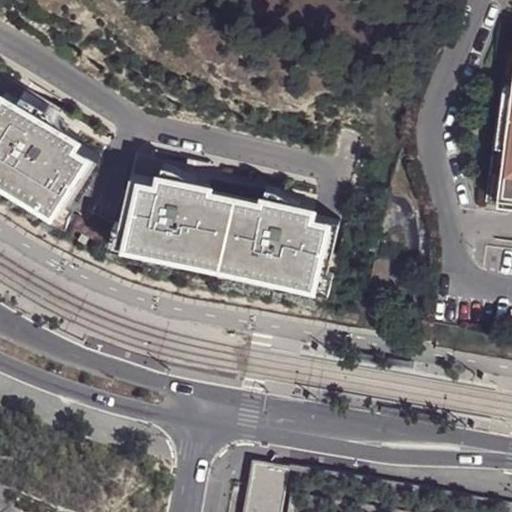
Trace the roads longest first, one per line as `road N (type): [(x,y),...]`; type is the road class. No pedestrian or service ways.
road 1 (tertiary): [(207,410),(419,452),(511,457)]
road 2 (tertiary): [(207,410),(0,317)]
road 3 (tertiary): [(0,362),(148,413),(207,410)]
